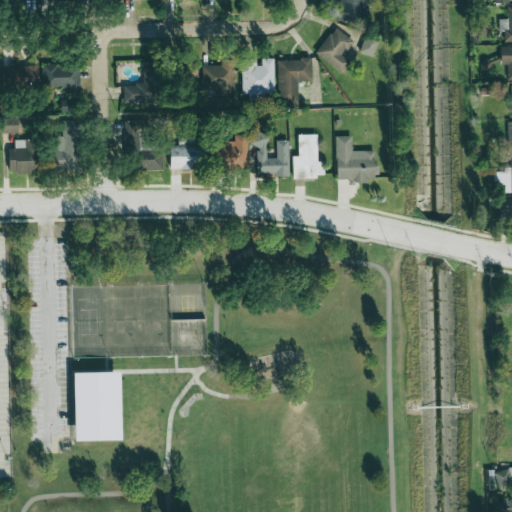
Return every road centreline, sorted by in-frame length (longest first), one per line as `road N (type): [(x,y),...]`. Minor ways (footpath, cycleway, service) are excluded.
road 1 (residential): [(0,204),(261,202),(405,234)]
road 2 (residential): [(0,32),(277,27),(296,16),(300,0)]
road 3 (residential): [(104,32),(107,202)]
